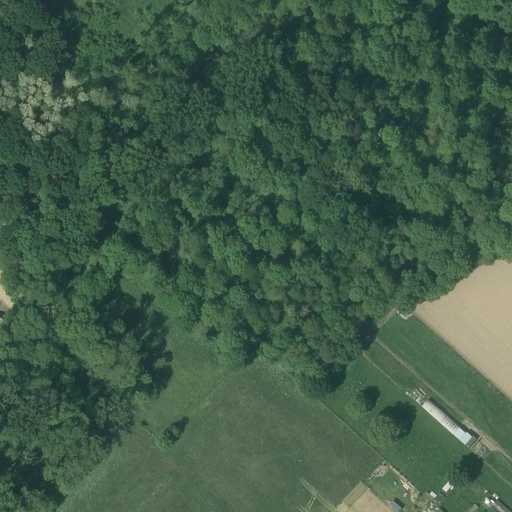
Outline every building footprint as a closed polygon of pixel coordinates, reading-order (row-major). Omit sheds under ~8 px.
[(343,365),(341,362),(329,372),(332,376),(343,365)] [(461,427),(429,399),(422,407),(454,436),(461,427)] [(469,449),(477,440),(473,437),(465,446),(469,449)] [(461,468),(454,476),(457,479),(464,471),(461,468)] [(450,482),(443,490),(446,492),(452,484),(450,482)] [(488,511),(493,505),(500,511),(510,511),(497,501),(494,504),(486,497),(480,503),(488,511)]
